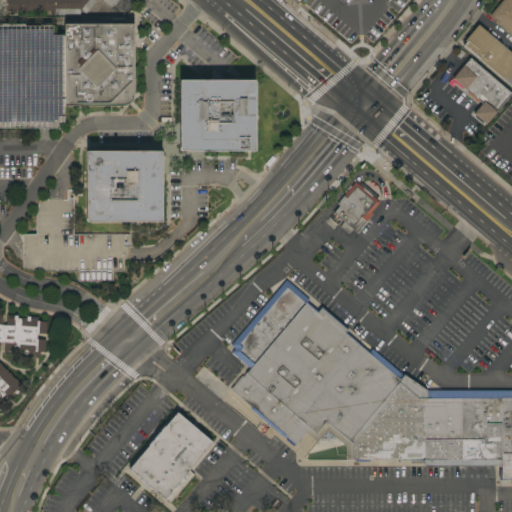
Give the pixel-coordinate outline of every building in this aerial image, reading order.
[(95,0),(85,13),(82,10),(79,10),(79,15),(54,16),(54,11),(5,12),(5,0),(95,0)] [(511,0),(511,35),(497,23),(496,25),(486,16),(500,0),(511,0)] [(63,23),(133,23),(133,95),(131,99),(129,102),(127,104),(123,105),(63,106),(63,36),(63,23)] [(63,122),(56,122),(56,128),(43,128),(0,128),(0,24),(24,24),(24,26),(53,26),(53,36),(63,36),(63,106),(63,122)] [(477,25),(511,54),(511,77),(509,80),(510,82),(508,84),(478,58),(478,59),(476,57),(475,58),(471,55),(472,54),(467,50),(467,51),(462,47),(463,46),(461,44),(477,25)] [(511,94),(485,124),(473,114),(481,103),(479,101),(477,102),(473,98),(472,99),(469,97),(470,97),(466,94),(468,92),(462,88),(461,89),(453,82),(454,81),(451,79),(469,58),(511,94)] [(254,80),(254,151),(179,150),(179,80),(254,80)] [(161,151),(161,222),(85,222),(86,151),(161,151)] [(339,206),(336,204),(355,182),(358,185),(361,182),(378,196),(375,199),(379,202),(371,212),(372,213),(356,232),(352,229),(348,234),(339,227),(343,222),(333,213),(339,206)] [(71,199),(71,235),(124,235),(124,255),(124,271),(111,271),(111,282),(77,282),(77,270),(30,270),(30,269),(22,269),(22,234),(36,234),(36,209),(38,199),(71,199)] [(511,390),(511,483),(510,483),(510,480),(498,480),(498,469),(501,469),(501,467),(499,467),(499,466),(424,467),(424,459),(369,460),(369,461),(355,462),(355,460),(346,460),(346,446),(327,430),(317,441),(305,432),(293,446),(285,440),(287,438),(284,437),(283,438),(250,409),(251,408),(229,389),(241,375),(243,376),(249,368),(241,361),(240,363),(239,362),(240,361),(230,353),(234,349),(231,346),(285,280),(309,300),(306,303),(317,312),(321,307),(347,330),(345,333),(368,353),(371,349),(403,375),(426,391),(511,390)] [(0,314),(2,315),(1,325),(6,325),(6,315),(17,316),(17,318),(26,319),(26,317),(37,317),(37,321),(46,322),(46,334),(37,333),(36,340),(45,340),(44,352),(40,352),(40,356),(33,355),(24,354),(24,351),(12,351),(12,353),(4,352),(4,342),(0,342),(0,314)] [(0,364),(1,365),(5,369),(11,375),(21,385),(16,390),(18,392),(16,394),(15,394),(10,399),(5,394),(1,398),(6,403),(0,409),(1,410),(0,411),(0,364)] [(176,413),(211,442),(188,470),(194,475),(169,504),(129,469),(176,413)]
